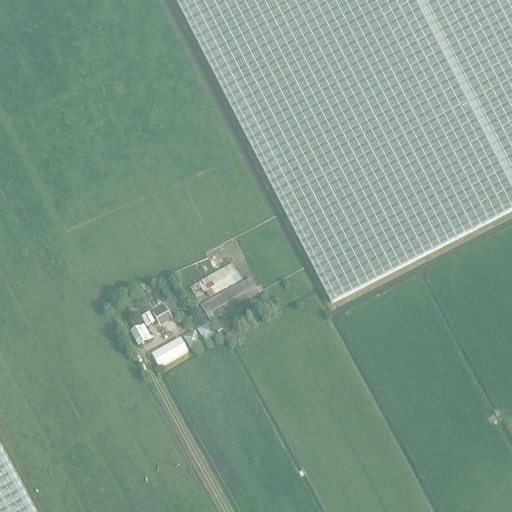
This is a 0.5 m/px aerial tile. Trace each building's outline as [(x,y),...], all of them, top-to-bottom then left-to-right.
[(511,0),(175,0),(291,224),(332,304),(511,211),(511,0)] [(231,263),(194,285),(197,291),(198,290),(201,296),(206,293),(209,298),(241,279),(231,263)] [(201,307),(210,322),(264,292),(261,286),(257,288),(251,278),(201,307)] [(165,307),(153,314),(159,324),(171,317),(165,307)] [(150,314),(140,320),(143,326),(144,325),(145,328),(154,322),(150,315),(150,314)] [(230,330),(221,317),(211,323),(220,337),(230,330)] [(139,347),(152,339),(145,328),(144,325),(143,326),(131,333),(139,347)] [(159,369),(182,356),(191,351),(183,338),(175,342),(152,355),(159,369)] [(0,511),(33,511),(0,450),(0,511)]
